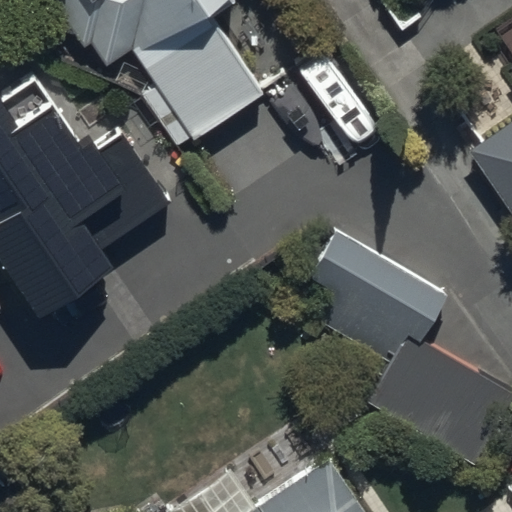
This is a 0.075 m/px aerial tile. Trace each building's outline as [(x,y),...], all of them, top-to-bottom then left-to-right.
[(98,0),(196,137),(261,91),(213,23),(241,4),(238,0),(98,0)] [(0,245),(41,309),(178,221),(112,120),(69,148),(22,76),(0,89),(0,245)] [(511,131),(476,155),(511,208),(511,131)] [(511,399),(423,350),(450,301),(333,236),(286,321),(371,368),(355,396),(485,468),(511,419),(511,399)] [(363,511),(332,464),(259,511),(363,511)]
